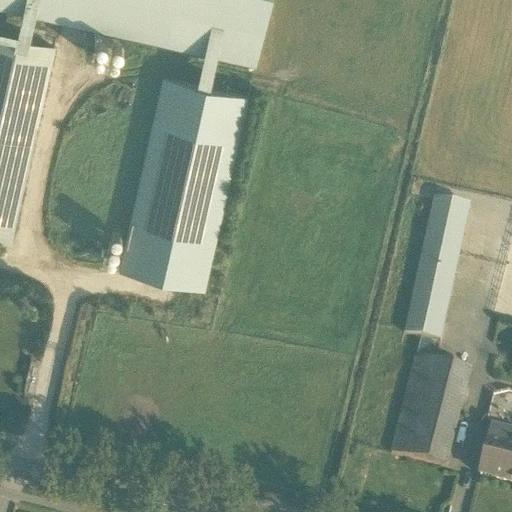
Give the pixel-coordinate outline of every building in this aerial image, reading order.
[(99,30),(98,33),(246,66),(247,63),(254,64),(268,0),(0,0),(0,11),(65,26),(66,22),(99,30)] [(53,48),(0,35),(0,241),(9,243),(53,48)] [(205,289),(249,94),(162,74),(118,269),(205,289)] [(434,199),(405,333),(440,341),(470,207),(434,199)] [(470,370),(415,357),(391,454),(446,468),(470,370)] [(511,430),(492,425),(479,476),(511,484),(511,430)]
